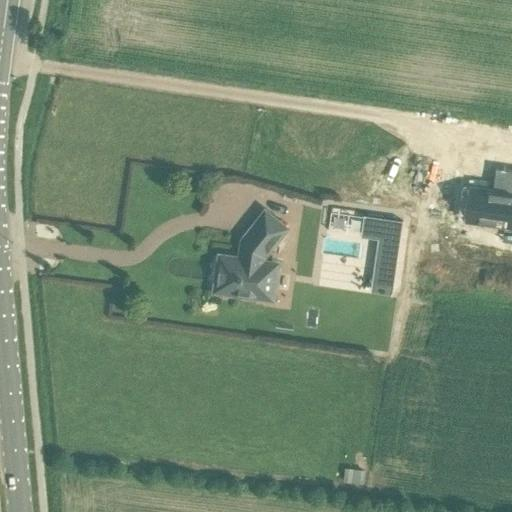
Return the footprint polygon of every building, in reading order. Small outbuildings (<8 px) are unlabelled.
[(511,225),(511,170),(505,170),(503,182),(505,183),(503,193),(475,189),(470,220),(511,225)] [(403,214),(423,215),(424,189),(404,189),(403,214)] [(216,270),(215,274),(216,279),(219,282),(218,286),(238,289),(238,291),(239,293),(241,294),(272,298),(277,264),(263,261),(265,247),(267,247),(269,247),(270,246),(272,245),(273,244),(286,228),(265,211),(244,238),(243,239),(243,240),(242,241),(242,243),(242,244),(243,246),(244,247),(245,248),(246,249),(248,250),(248,251),(242,258),(222,256),(221,264),(218,266),(216,270)] [(398,256),(403,220),(363,214),(363,215),(366,216),(363,234),(375,236),(375,232),(381,233),(373,289),(391,292),(391,294),(392,294),(398,256)] [(343,484),(363,486),(364,472),(344,470),(343,484)]
